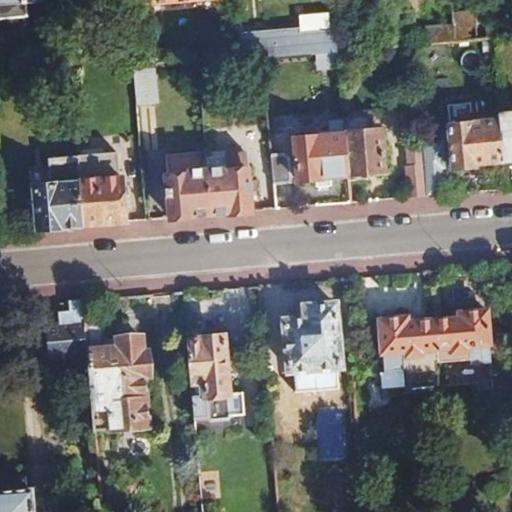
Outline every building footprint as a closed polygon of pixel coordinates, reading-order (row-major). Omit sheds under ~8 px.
[(473,3),(451,4),(452,23),(453,41),(477,39),(476,28),(473,3)] [(492,27),(476,28),(477,39),(492,37),(504,36),(503,19),(492,21),(492,27)] [(452,23),(424,25),(427,43),(453,41),(452,23)] [(301,26),(240,32),(242,59),(262,57),(315,53),(337,51),(335,28),(302,32),(301,26)] [(337,51),(315,53),(316,66),(338,64),(337,51)] [(145,68),(133,68),(135,94),(152,93),(150,67),(145,68)] [(341,104),(342,117),(347,174),(385,170),(381,129),(352,132),(350,104),(341,104)] [(511,113),(499,114),(500,122),(503,158),(503,161),(511,160),(511,113)] [(308,135),(291,137),(294,179),(347,174),(342,117),(313,118),(307,126),(308,135)] [(500,122),(449,125),(454,166),(476,164),(475,161),(503,158),(500,122)] [(204,156),(205,171),(209,215),(250,212),(245,153),(204,156)] [(281,153),(271,154),(273,184),(290,183),(289,158),(281,153)] [(77,158),(83,227),(124,223),(125,223),(121,180),(118,180),(116,155),(77,158)] [(167,177),(170,219),(209,215),(205,171),(202,171),(201,157),(166,160),(168,177),(167,177)] [(83,227),(77,158),(47,161),(47,166),(27,168),(28,188),(35,188),(39,230),(83,227)] [(442,174),(424,175),(426,197),(443,195),(442,174)] [(424,175),(411,176),(414,198),(426,197),(424,175)] [(59,322),(44,324),(47,358),(78,356),(79,369),(89,368),(86,326),(84,301),(68,303),(69,311),(59,312),(59,322)] [(307,320),(286,321),(290,372),(339,367),(333,305),(306,308),(307,320)] [(460,320),(434,324),(438,368),(440,386),(440,388),(493,383),(486,313),(460,314),(460,320)] [(406,318),(379,321),(383,372),(438,368),(434,324),(406,325),(406,318)] [(86,326),(89,368),(91,388),(108,387),(111,408),(93,410),(95,434),(149,428),(146,377),(151,375),(150,351),(143,352),(142,337),(103,340),(102,325),(86,326)] [(193,383),(198,382),(200,399),(194,399),(196,422),(209,420),(210,424),(232,422),(224,337),(201,339),(201,341),(189,342),(193,383)] [(0,511),(32,511),(31,492),(0,493),(0,511)]
